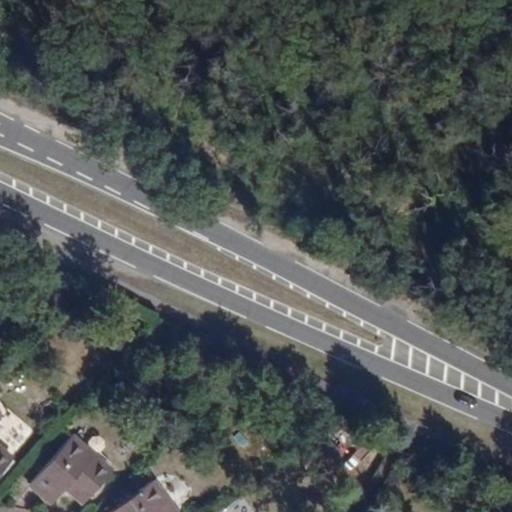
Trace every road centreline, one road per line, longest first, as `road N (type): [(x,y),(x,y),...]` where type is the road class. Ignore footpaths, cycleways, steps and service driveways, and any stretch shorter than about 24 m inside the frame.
road 1 (secondary): [(511,388),(0,123)]
road 2 (secondary): [(0,190),(511,418)]
